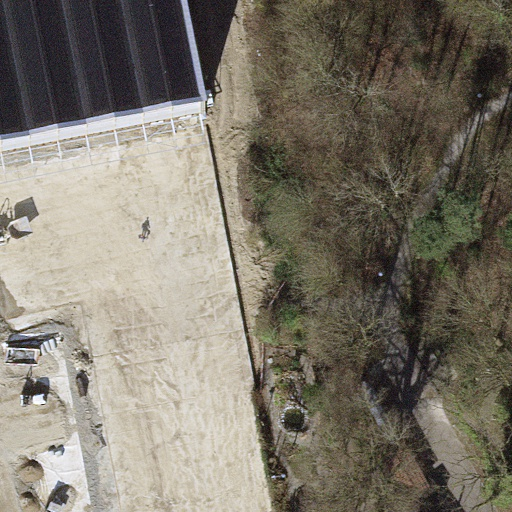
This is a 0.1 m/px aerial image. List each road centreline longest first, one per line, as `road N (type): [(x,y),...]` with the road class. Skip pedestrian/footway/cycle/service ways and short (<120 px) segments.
road 1 (motorway): [(168,511),(61,3)]
road 2 (residential): [(383,312),(422,414),(475,511)]
road 3 (motorway): [(0,382),(23,511)]
